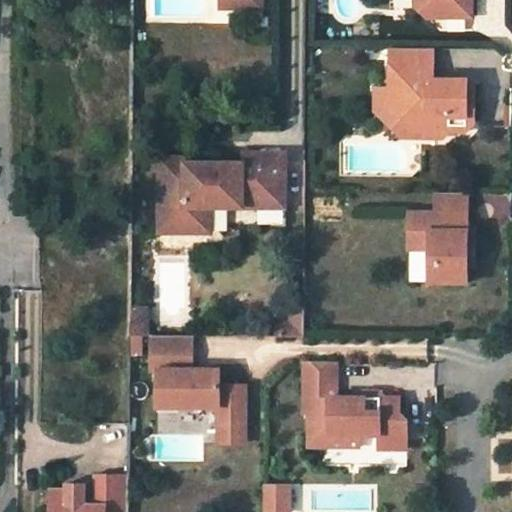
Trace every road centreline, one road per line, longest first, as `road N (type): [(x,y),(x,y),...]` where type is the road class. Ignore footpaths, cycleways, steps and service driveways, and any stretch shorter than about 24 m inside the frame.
road 1 (residential): [(511,353),(469,390),(468,511)]
road 2 (residential): [(6,259),(0,104)]
road 3 (unknown): [(309,0),(305,135)]
